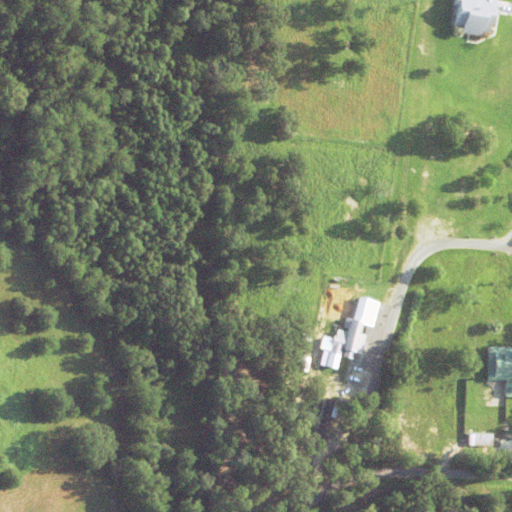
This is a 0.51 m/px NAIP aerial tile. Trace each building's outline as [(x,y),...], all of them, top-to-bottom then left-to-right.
[(494,0),(490,30),(452,24),(455,5),(453,4),(453,0),(494,0)] [(477,190),(482,183),(488,188),(483,194),(477,190)] [(359,321),(360,318),(349,315),(354,300),(366,304),(365,309),(367,310),(363,323),(359,321)] [(359,321),(360,318),(349,315),(344,314),(340,326),(335,324),(327,350),(337,353),(339,345),(358,351),(364,333),(356,330),(359,321)] [(511,394),(503,394),(504,380),(485,379),(486,343),(511,344),(511,394)] [(244,378),(250,363),(251,363),(254,356),(271,362),(262,385),(244,378)] [(326,411),(321,439),(311,438),(319,395),(328,397),(328,399),(335,400),(333,412),(326,411)] [(286,426),(292,419),(301,425),(296,433),(286,426)] [(471,454),(472,445),(466,445),(466,431),(491,432),(491,454),(471,454)]
